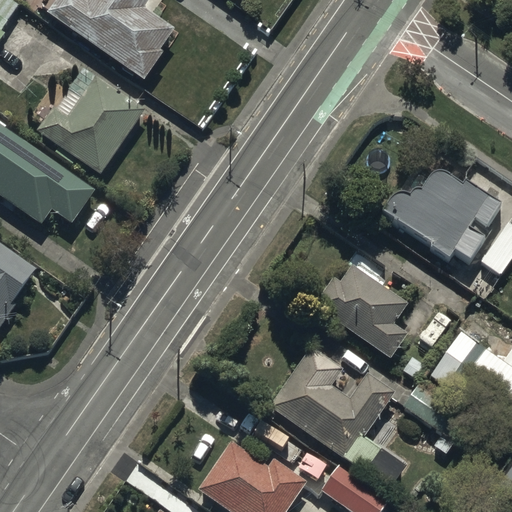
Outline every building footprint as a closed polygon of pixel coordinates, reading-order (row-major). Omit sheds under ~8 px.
[(21,6),(12,0),(0,0),(0,44),(6,36),(2,33),(21,6)] [(84,0),(59,0),(49,16),(145,83),(164,56),(161,53),(176,32),(146,11),(153,1),(151,0),(91,0),(89,3),(84,0)] [(103,177),(145,115),(130,105),(132,101),(98,78),(70,119),(54,108),(37,133),(60,148),(55,155),(73,167),(78,160),(103,177)] [(0,123),(0,197),(42,227),(51,214),(72,229),(98,194),(0,123)] [(461,187),(442,174),(437,174),(434,175),(428,184),(422,191),(418,191),(412,194),(410,197),(406,197),(401,196),(397,197),(392,201),(389,204),(382,214),(382,215),(432,250),(431,251),(447,263),(453,254),(468,265),(486,240),(471,230),(476,223),(484,229),(501,205),(465,181),(461,187)] [(511,263),(511,227),(508,224),(480,264),(501,279),(511,263)] [(40,271),(0,243),(0,331),(1,332),(19,306),(17,304),(40,271)] [(408,306),(351,268),(341,284),(334,279),(313,310),(390,362),(407,337),(394,328),(408,306)] [(460,333),(428,379),(511,437),(511,350),(503,363),(460,333)] [(313,350),(271,409),(390,493),(407,470),(363,440),(395,395),(367,375),(349,400),(332,388),(343,371),(313,350)] [(415,391),(403,409),(452,442),(465,424),(415,391)] [(199,491),(201,492),(228,511),(290,511),(309,486),(274,461),(269,469),(233,444),(199,491)] [(339,465),(320,492),(348,511),(381,511),(389,501),(339,465)] [(511,466),(498,486),(511,495),(511,466)]
